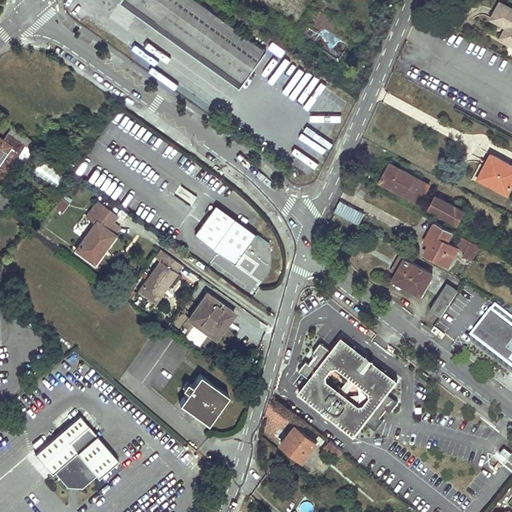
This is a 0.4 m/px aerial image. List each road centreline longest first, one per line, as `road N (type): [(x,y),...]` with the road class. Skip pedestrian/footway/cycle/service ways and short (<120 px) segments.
road 1 (residential): [(35,2),(37,16),(62,40),(270,185),(308,236)]
road 2 (residential): [(223,511),(308,236)]
road 3 (residential): [(308,236),(329,267),(511,408)]
road 4 (residential): [(308,236),(413,0)]
